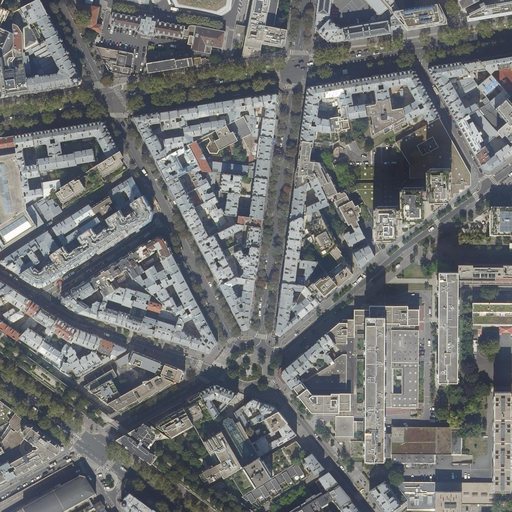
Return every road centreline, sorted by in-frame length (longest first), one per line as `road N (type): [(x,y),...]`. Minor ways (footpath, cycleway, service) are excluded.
road 1 (residential): [(260,346),(295,68)]
road 2 (residential): [(214,371),(271,384),(371,511)]
road 3 (secondary): [(106,99),(295,68)]
road 4 (residential): [(214,371),(70,318),(40,298)]
road 5 (residential): [(260,346),(235,346),(167,217)]
road 6 (residential): [(141,166),(0,255)]
road 7 (residential): [(485,187),(409,49)]
road 8 (residential): [(485,187),(363,281)]
road 9 (residential): [(167,217),(40,298)]
road 10 (residential): [(89,445),(214,371)]
road 11 (residential): [(363,281),(286,348),(272,353),(260,346)]
